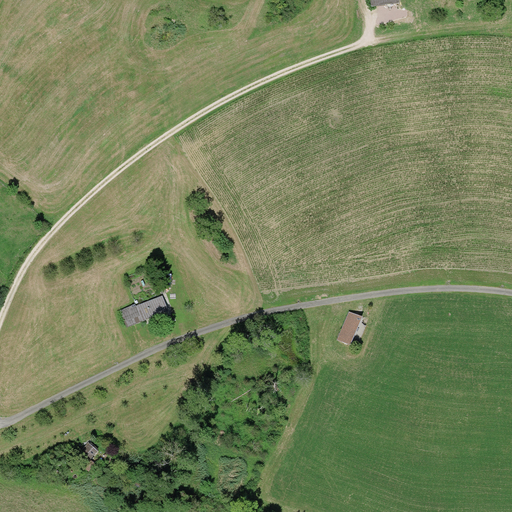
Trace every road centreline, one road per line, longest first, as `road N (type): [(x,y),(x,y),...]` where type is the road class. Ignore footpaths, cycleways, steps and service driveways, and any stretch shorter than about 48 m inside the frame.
road 1 (track): [(511,298),(442,288),(339,298),(230,322),(0,424)]
road 2 (track): [(0,318),(27,261),(80,202),(141,152),(216,103),(369,36),(373,15)]
